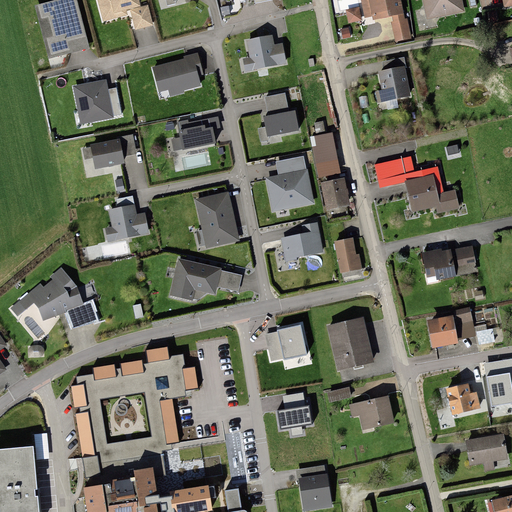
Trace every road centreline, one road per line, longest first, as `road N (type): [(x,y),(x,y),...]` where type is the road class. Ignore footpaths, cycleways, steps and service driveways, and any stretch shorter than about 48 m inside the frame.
road 1 (residential): [(213,31),(267,306)]
road 2 (residential): [(437,511),(382,283)]
road 3 (residential): [(37,378),(123,340),(239,312)]
road 4 (residential): [(239,312),(271,511)]
road 5 (residential): [(375,252),(332,65)]
road 6 (residential): [(332,65),(437,43),(475,47),(500,63)]
road 7 (residential): [(375,252),(511,224)]
road 8 (residential): [(37,378),(54,417),(63,511)]
road 9 (residential): [(213,31),(85,64)]
